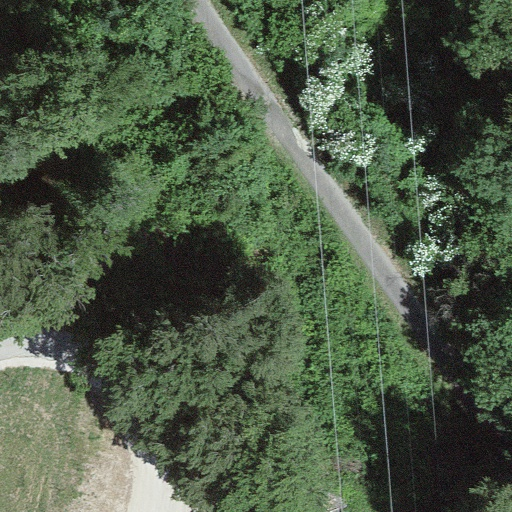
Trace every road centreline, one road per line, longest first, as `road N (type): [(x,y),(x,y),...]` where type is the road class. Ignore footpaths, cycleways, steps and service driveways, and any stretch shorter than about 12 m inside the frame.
road 1 (track): [(511,437),(443,359),(268,116),(201,0)]
road 2 (track): [(0,361),(91,355),(192,462),(210,511)]
